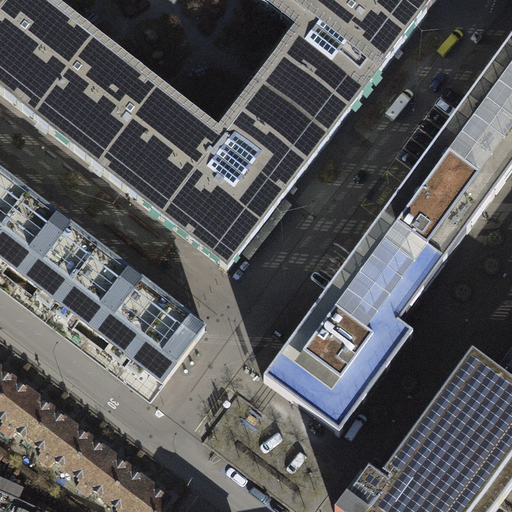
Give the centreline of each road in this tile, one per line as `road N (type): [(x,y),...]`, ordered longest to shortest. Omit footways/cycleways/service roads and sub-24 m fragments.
road 1 (residential): [(0,308),(265,511)]
road 2 (residential): [(0,158),(152,275),(208,298),(247,326)]
